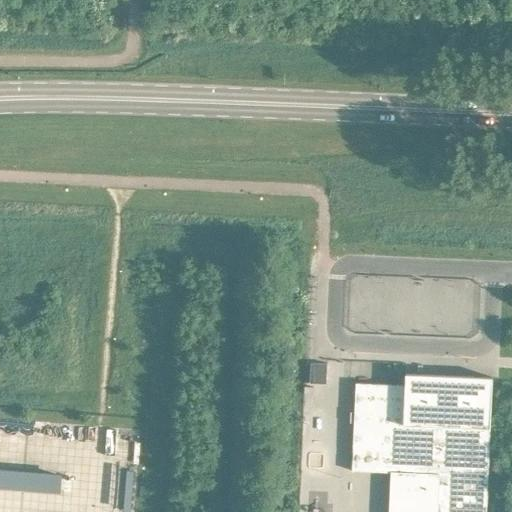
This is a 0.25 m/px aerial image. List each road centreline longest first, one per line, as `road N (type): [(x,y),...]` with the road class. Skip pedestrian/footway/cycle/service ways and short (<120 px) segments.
road 1 (primary): [(511,114),(0,99)]
road 2 (residential): [(492,269),(358,261),(336,276),(332,329),(346,341),(481,343)]
